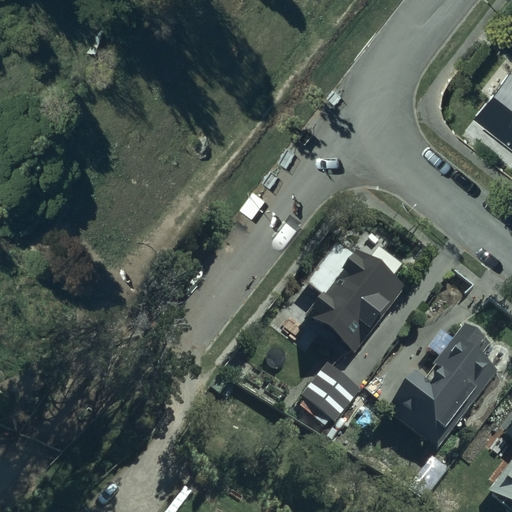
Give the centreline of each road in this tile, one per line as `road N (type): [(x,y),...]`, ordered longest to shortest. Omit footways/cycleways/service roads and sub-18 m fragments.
road 1 (residential): [(189,321),(348,123)]
road 2 (residential): [(511,251),(348,123)]
road 3 (residential): [(348,123),(444,0)]
